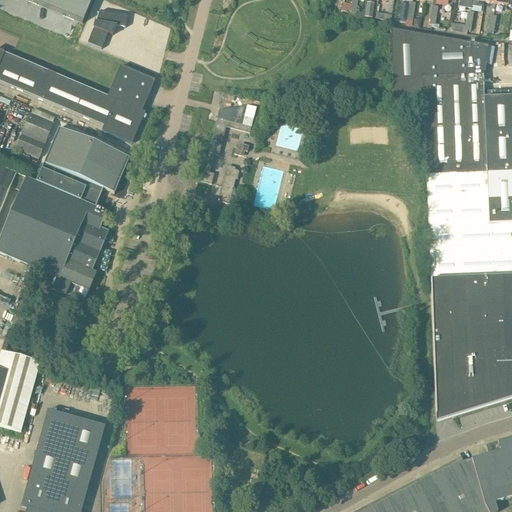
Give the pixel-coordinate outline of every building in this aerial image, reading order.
[(87,0),(8,0),(76,28),(87,0)] [(484,3),(484,0),(472,0),(473,1),(472,8),(482,9),(482,7),(483,7),(484,3)] [(372,18),(375,4),(367,2),(364,17),(372,18)] [(408,12),(409,6),(401,5),(398,20),(407,21),(408,12)] [(435,26),(438,8),(432,7),(429,25),(435,26)] [(116,27),(126,29),(127,17),(100,12),(87,45),(102,51),(108,34),(113,36),(116,27)] [(392,16),(376,14),(375,20),(391,22),(392,16)] [(390,31),(393,104),(422,105),(430,283),(436,417),(437,424),(454,419),(511,402),(511,99),(511,94),(483,95),(483,79),(485,65),(491,66),(494,48),(390,31)] [(107,98),(48,73),(0,52),(0,83),(37,99),(103,128),(101,132),(132,145),(145,114),(142,113),(155,82),(120,67),(107,98)] [(251,128),(243,126),(248,107),(219,111),(201,183),(211,186),(214,175),(210,174),(215,156),(219,157),(226,129),(250,135),(251,128)] [(30,115),(21,136),(15,150),(39,160),(54,125),(30,115)] [(0,238),(0,255),(55,278),(50,290),(65,297),(67,293),(85,301),(96,275),(92,273),(92,272),(94,266),(101,250),(104,244),(108,234),(100,230),(107,214),(95,209),(103,191),(114,195),(117,188),(129,160),(126,158),(59,129),(35,183),(25,179),(20,192),(0,238)] [(246,146),(240,145),(238,150),(236,150),(234,156),(237,156),(237,157),(243,158),(244,152),(247,153),(248,148),(246,147),(246,146)] [(230,202),(236,203),(239,192),(233,190),(235,180),(237,181),(239,173),(237,172),(238,171),(235,171),(235,169),(227,167),(227,169),(226,169),(218,203),(229,206),(230,202)] [(0,214),(11,188),(16,175),(0,168),(0,214)] [(0,427),(20,433),(40,363),(1,353),(0,357),(0,427)] [(81,511),(105,428),(47,412),(21,507),(27,509),(26,511),(81,511)] [(496,511),(494,504),(511,498),(511,439),(498,443),(485,447),(488,455),(462,463),(461,459),(357,511),(496,511)]
